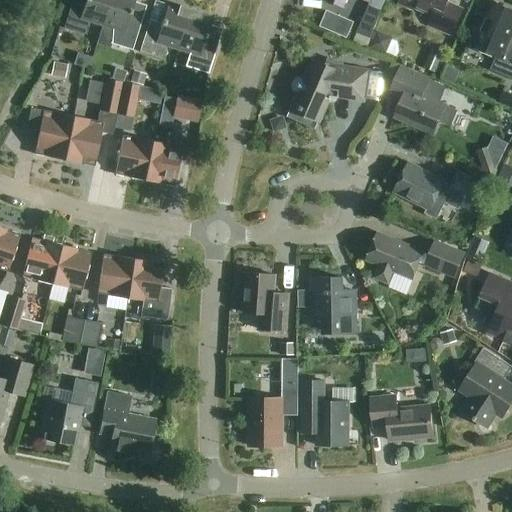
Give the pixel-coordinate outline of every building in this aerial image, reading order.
[(72,0),(64,28),(76,32),(86,35),(90,22),(102,26),(110,0),(85,0),(84,4),(72,0)] [(110,0),(102,26),(112,29),(110,44),(132,50),(141,22),(129,18),(134,0),(110,0)] [(400,0),(399,3),(414,10),(416,6),(433,14),(429,25),(452,35),(463,10),(448,3),(449,0),(400,0)] [(511,79),(511,44),(509,44),(511,36),(511,10),(492,2),(473,46),(496,56),(490,70),(511,79)] [(178,50),(191,9),(190,8),(190,11),(168,4),(160,28),(148,24),(139,52),(162,59),(166,46),(178,50)] [(369,6),(358,34),(370,38),(382,11),(369,6)] [(191,9),(178,50),(190,54),(186,67),(196,70),(208,74),(212,60),(217,47),(217,45),(220,37),(208,33),(210,25),(213,18),(199,13),(194,12),(191,11),(191,9)] [(340,19),(334,34),(347,40),(354,25),(340,19)] [(374,33),(368,48),(384,55),(391,40),(374,33)] [(391,70),(402,60),(393,51),(383,60),(391,70)] [(436,73),(443,59),(431,53),(425,67),(436,73)] [(340,72),(312,59),(303,79),(299,78),(295,81),(293,85),(293,90),(297,93),(290,110),(320,122),(331,96),(365,101),(369,71),(343,66),(340,72)] [(65,79),(68,66),(53,63),(51,77),(65,79)] [(125,83),(128,71),(115,67),(112,79),(125,83)] [(456,111),(446,106),(424,97),(431,80),(402,67),(391,91),(404,97),(395,117),(434,134),(438,124),(449,128),(456,111)] [(143,87),(146,75),(134,71),(131,84),(143,87)] [(117,115),(123,83),(106,80),(100,112),(117,115)] [(117,115),(114,128),(131,131),(134,119),(137,99),(148,101),(151,89),(140,87),(123,83),(117,115)] [(511,108),(511,94),(504,92),(499,104),(511,108)] [(199,124),(203,102),(176,97),(172,119),(199,124)] [(64,160),(73,116),(30,108),(26,129),(39,132),(34,154),(64,160)] [(73,116),(64,160),(94,166),(101,133),(113,135),(114,128),(117,115),(100,112),(98,121),(73,116)] [(144,180),(152,141),(122,135),(114,174),(144,180)] [(152,141),(144,180),(174,187),(182,147),(152,141)] [(484,177),(496,174),(491,158),(480,162),(484,177)] [(451,185),(444,182),(409,163),(394,191),(428,209),(425,214),(438,220),(446,204),(459,210),(467,195),(476,200),(484,185),(458,172),(451,185)] [(0,227),(0,269),(7,272),(20,234),(0,227)] [(413,279),(424,252),(378,233),(367,260),(380,265),(375,278),(389,284),(394,271),(413,279)] [(52,284),(61,245),(31,238),(22,277),(52,284)] [(426,265),(457,278),(467,254),(436,240),(426,265)] [(61,245),(52,284),(81,291),(91,252),(61,245)] [(127,298),(133,259),(103,254),(97,294),(127,298)] [(133,259),(127,298),(142,300),(140,316),(167,320),(172,289),(160,287),(163,263),(133,259)] [(477,278),(482,267),(468,261),(463,273),(477,278)] [(248,273),(245,313),(261,314),(260,330),(286,332),(288,310),(288,302),(289,295),(274,294),(275,275),(252,273),(248,273)] [(511,283),(491,274),(477,307),(497,316),(490,332),(511,341),(511,283)] [(343,302),(343,278),(311,278),(312,290),(298,290),(299,307),(312,307),(312,319),(335,318),(335,333),(357,333),(356,302),(343,302)] [(0,320),(0,321),(9,294),(0,291),(0,320)] [(17,331),(26,301),(9,296),(0,327),(17,331)] [(79,344),(84,320),(68,317),(64,341),(79,344)] [(84,320),(79,344),(98,348),(102,324),(84,320)] [(28,322),(24,333),(38,337),(41,326),(28,322)] [(0,344),(12,348),(17,333),(1,328),(0,332),(0,344)] [(445,346),(458,343),(455,331),(442,334),(445,346)] [(119,352),(120,341),(105,339),(104,350),(119,352)] [(152,341),(151,357),(167,358),(168,343),(152,341)] [(282,355),(297,355),(297,344),(282,344),(282,355)] [(508,410),(511,403),(511,385),(504,380),(511,367),(511,366),(484,349),(475,363),(477,364),(464,384),(475,391),(462,411),(488,428),(499,410),(503,412),(505,412),(507,411),(508,410)] [(88,350),(86,363),(101,366),(103,353),(88,350)] [(24,396),(32,366),(7,359),(1,379),(0,379),(0,419),(8,391),(24,396)] [(283,391),(299,391),(299,361),(284,360),(283,391)] [(89,427),(95,396),(98,384),(74,379),(70,404),(50,400),(42,439),(73,445),(77,425),(89,427)] [(349,445),(349,402),(326,402),(326,380),(303,380),(302,424),(313,424),(316,430),(316,445),(349,445)] [(130,398),(107,394),(99,434),(119,438),(116,450),(135,454),(136,450),(149,452),(155,419),(127,414),(130,398)] [(398,409),(396,395),(371,398),(374,427),(389,425),(390,441),(433,437),(430,406),(398,409)] [(282,446),(283,399),(250,399),(249,446),(282,446)]
